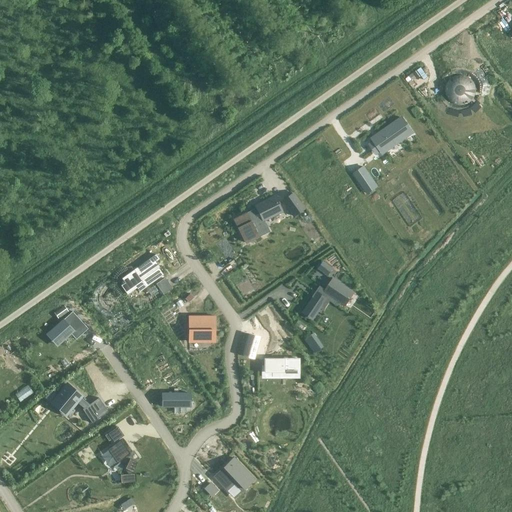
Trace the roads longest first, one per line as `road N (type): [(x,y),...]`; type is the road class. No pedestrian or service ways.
road 1 (residential): [(498,0),(186,222),(184,252),(235,316),(236,401),(229,419),(185,458)]
road 2 (unclassified): [(0,323),(461,0)]
road 3 (residential): [(185,458),(105,347)]
